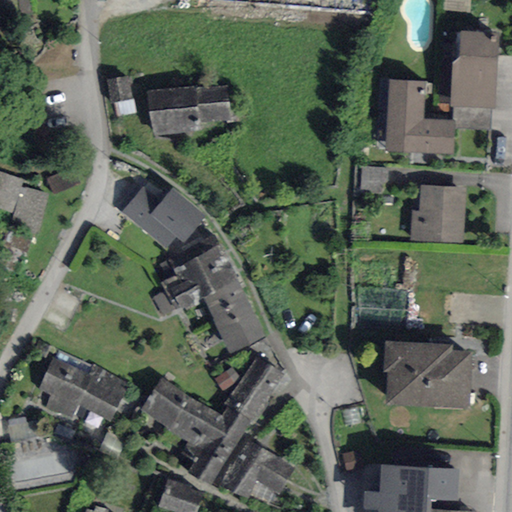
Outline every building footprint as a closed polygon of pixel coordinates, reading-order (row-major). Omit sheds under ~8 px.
[(28,0),(18,0),(19,14),(30,13),(28,0)] [(469,0),(442,0),(442,13),(468,15),(469,0)] [(499,33),(460,31),(458,56),(452,62),(449,107),(494,110),(499,33)] [(128,76),(106,80),(111,104),(133,99),(128,76)] [(425,83),(390,81),(386,152),(453,155),(455,121),(424,120),(425,83)] [(195,87),(147,91),(151,136),(200,131),(199,123),(228,120),(225,86),(195,89),(195,87)] [(361,166),(360,190),(387,190),(387,167),(361,166)] [(464,188),(421,185),(419,211),(411,210),(409,240),(461,243),(464,188)] [(167,251),(178,238),(184,243),(206,217),(171,189),(161,202),(143,187),(122,213),(167,251)] [(203,299),(238,281),(220,245),(173,269),(176,275),(161,282),(166,292),(154,298),(163,315),(181,307),(182,310),(203,299)] [(252,309),(238,281),(203,299),(217,326),(252,309)] [(266,337),(252,309),(217,326),(231,354),(266,337)] [(452,345),(385,342),(383,373),(387,374),(386,405),(469,409),(471,352),(452,351),(452,345)] [(92,367),(59,351),(55,360),(52,358),(39,390),(52,396),(46,409),(73,421),(81,405),(110,422),(130,386),(94,364),(92,367)] [(284,375),(256,357),(239,380),(268,399),(284,375)] [(232,368),(214,379),(222,391),(238,379),(232,368)] [(222,416),(161,378),(140,411),(203,450),(190,472),(212,485),(252,422),(228,407),(222,416)] [(253,423),(268,399),(239,380),(224,404),(228,407),(252,422),(253,423)] [(31,416),(5,421),(10,443),(36,438),(31,416)] [(294,467),(246,438),(219,484),(245,500),(249,493),(267,504),(274,493),(277,495),(294,467)] [(360,449),(343,452),(347,471),(364,468),(360,449)] [(458,470),(380,465),(379,492),(363,491),(362,509),(378,510),(377,511),(430,511),(431,509),(456,511),(458,470)] [(197,511),(205,490),(168,477),(159,504),(181,511),(197,511)]
